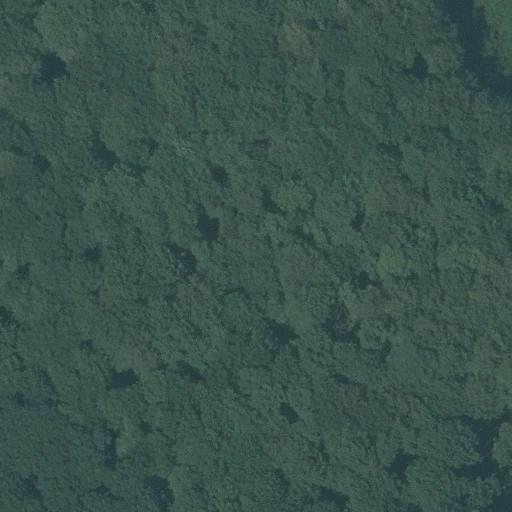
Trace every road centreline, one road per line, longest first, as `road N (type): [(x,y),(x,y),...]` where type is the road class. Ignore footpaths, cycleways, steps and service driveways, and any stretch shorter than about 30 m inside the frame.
road 1 (track): [(0,121),(252,0)]
road 2 (unknown): [(377,511),(511,418)]
